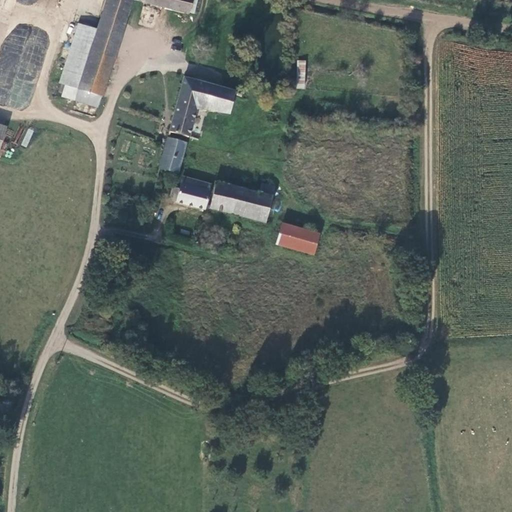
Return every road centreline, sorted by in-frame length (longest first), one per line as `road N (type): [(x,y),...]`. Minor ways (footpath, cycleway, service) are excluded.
road 1 (track): [(430,18),(430,325),(409,359),(257,406),(210,409),(55,339)]
road 2 (unclassified): [(93,238),(27,409),(13,511)]
road 3 (track): [(201,0),(195,27),(137,58),(108,131),(93,238)]
road 4 (track): [(511,28),(329,0)]
road 5 (track): [(432,235),(294,209)]
